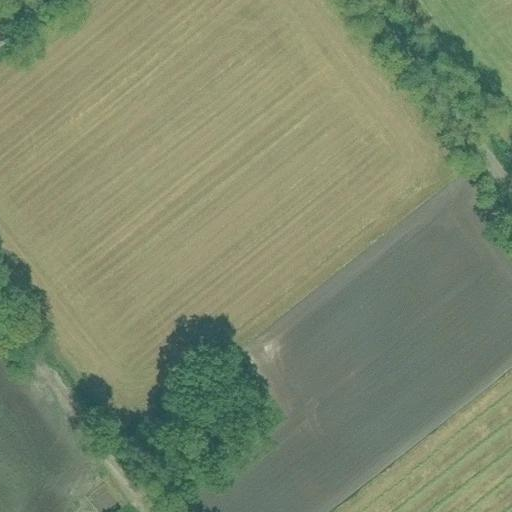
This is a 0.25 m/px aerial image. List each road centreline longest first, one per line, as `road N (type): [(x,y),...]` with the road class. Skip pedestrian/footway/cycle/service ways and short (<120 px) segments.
road 1 (unclassified): [(511,194),(366,0)]
road 2 (track): [(143,511),(0,322)]
